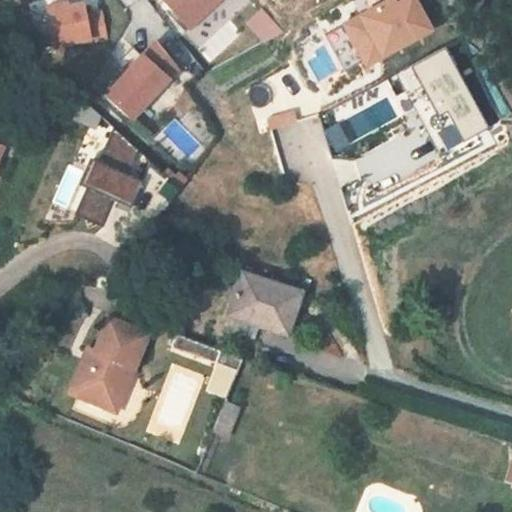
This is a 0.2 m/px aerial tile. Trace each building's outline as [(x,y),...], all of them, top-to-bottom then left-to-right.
[(187,0),(176,0),(169,6),(174,12),(187,0)] [(197,36),(236,0),(187,0),(174,12),(197,36)] [(421,4),(357,39),(379,81),(444,46),(421,4)] [(93,9),(77,12),(76,9),(56,13),(64,52),(100,45),(101,47),(116,43),(111,18),(95,21),(93,9)] [(190,85),(168,57),(119,110),(145,133),(190,85)] [(450,133),(458,129),(466,142),(475,159),(502,144),(458,64),(423,83),(450,133)] [(96,134),(102,119),(84,103),(74,125),(96,134)] [(111,138),(136,162),(138,156),(113,132),(111,138)] [(102,233),(115,206),(131,213),(142,188),(127,181),(136,162),(111,138),(74,220),(102,233)] [(475,159),(466,142),(449,151),(458,168),(475,159)] [(0,204),(17,165),(0,158),(0,237),(4,239),(13,218),(0,211),(0,204)] [(314,306),(255,288),(240,333),(300,353),(314,306)] [(161,353),(121,336),(103,380),(96,377),(82,411),(116,425),(125,405),(135,409),(145,386),(147,387),(161,353)] [(197,357),(190,355),(186,366),(252,388),(257,375),(197,357)] [(125,405),(116,425),(129,430),(147,387),(145,386),(135,409),(125,405)] [(241,456),(252,427),(239,421),(227,450),(241,456)]
